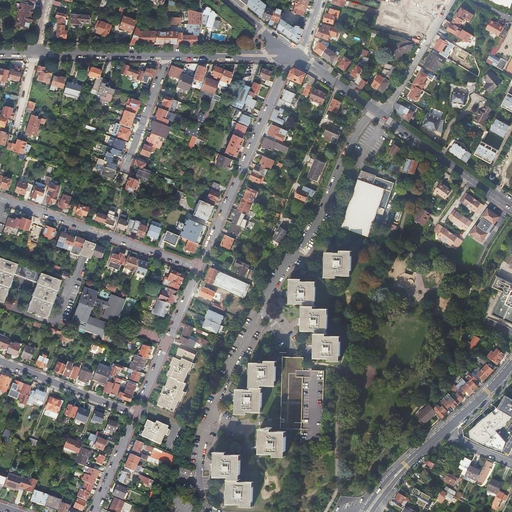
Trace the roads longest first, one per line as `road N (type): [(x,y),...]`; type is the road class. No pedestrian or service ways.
road 1 (residential): [(199,485),(201,448),(226,376),(374,109)]
road 2 (residential): [(294,55),(198,268)]
road 3 (residential): [(198,268),(0,198)]
road 4 (residential): [(198,268),(135,415)]
road 5 (secondary): [(511,207),(384,116)]
road 6 (residential): [(0,361),(135,415)]
road 7 (residential): [(384,116),(450,0)]
road 8 (secondary): [(168,53),(35,52)]
road 9 (secondary): [(294,55),(168,53)]
road 10 (residential): [(168,53),(127,170)]
